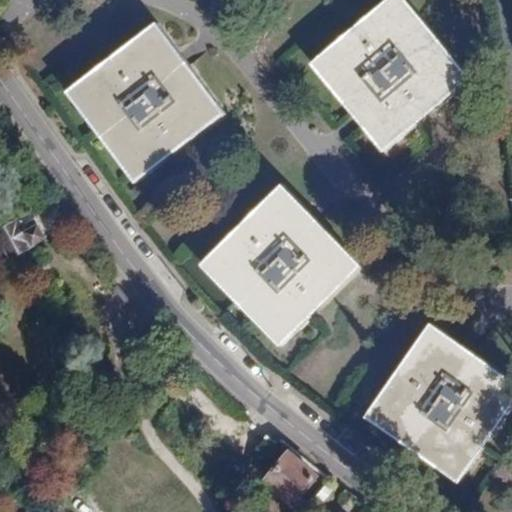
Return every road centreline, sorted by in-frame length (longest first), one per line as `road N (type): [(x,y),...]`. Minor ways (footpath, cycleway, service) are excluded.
road 1 (tertiary): [(406,511),(276,413),(173,318),(0,81)]
road 2 (unknown): [(136,289),(40,369),(0,384)]
